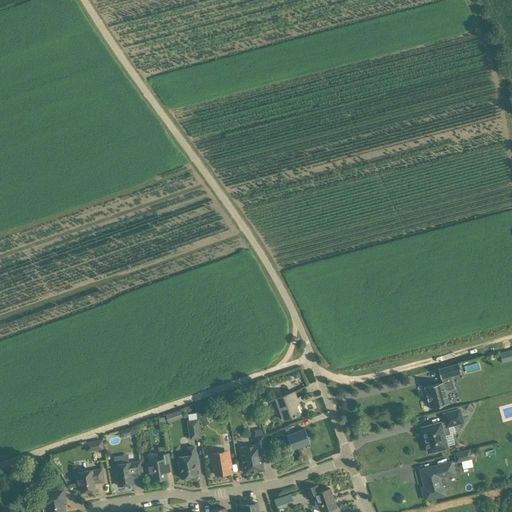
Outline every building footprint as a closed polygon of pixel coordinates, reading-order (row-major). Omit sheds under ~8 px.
[(511,348),(499,352),(502,363),(511,360),(511,348)] [(465,373),(481,368),(479,362),(463,367),(465,373)] [(442,382),(424,386),(427,394),(426,394),(428,400),(430,408),(449,403),(446,391),(448,391),(446,383),(453,381),(452,376),(461,373),(459,363),(438,369),(441,378),(442,378),(442,382)] [(240,403),(236,391),(227,394),(231,406),(240,403)] [(300,414),(295,400),(297,399),(294,391),(276,398),(284,420),(300,414)] [(196,413),(200,422),(207,418),(202,409),(196,413)] [(440,423),(422,427),(429,452),(433,451),(434,452),(442,450),(442,448),(447,447),(444,435),(449,433),(447,426),(463,422),(460,409),(444,414),(446,422),(441,423),(440,423)] [(171,413),(165,415),(168,422),(174,420),(171,413)] [(187,421),(190,439),(201,438),(198,419),(197,419),(189,420),(187,421)] [(132,427),(124,429),(126,435),(134,433),(132,427)] [(282,436),(285,443),(289,441),(292,450),(310,443),(305,428),(282,436)] [(241,448),(245,472),(263,469),(261,457),(270,454),(263,436),(254,435),(256,446),(241,448)] [(104,449),(102,439),(85,442),(86,452),(104,449)] [(178,457),(182,478),(197,475),(195,465),(197,464),(194,446),(187,447),(188,455),(178,457)] [(469,449),(453,453),(456,463),(472,459),(469,449)] [(228,462),(230,462),(229,451),(210,454),(212,465),(214,465),(216,474),(230,472),(228,462)] [(159,459),(146,461),(147,470),(150,470),(151,480),(167,478),(165,467),(171,466),(169,453),(158,455),(159,459)] [(44,460),(55,478),(62,474),(51,456),(44,460)] [(114,466),(116,476),(117,476),(119,485),(120,485),(122,486),(126,486),(127,484),(133,483),(132,477),(142,476),(139,461),(130,462),(114,465),(114,466)] [(451,462),(420,470),(423,481),(424,481),(426,487),(422,488),(425,500),(445,495),(442,485),(446,484),(444,476),(454,474),(451,462)] [(94,483),(104,482),(102,468),(92,470),(75,473),(77,484),(80,484),(81,492),(95,489),(94,483)] [(311,501),(316,499),(320,511),(337,507),(330,488),(319,491),(317,485),(304,489),(306,497),(310,496),(311,501)] [(65,511),(64,503),(65,503),(63,489),(40,493),(42,509),(46,508),(46,511),(65,511)] [(278,506),(293,500),(291,493),(275,498),(278,506)] [(258,511),(257,502),(241,505),(242,511),(258,511)]
